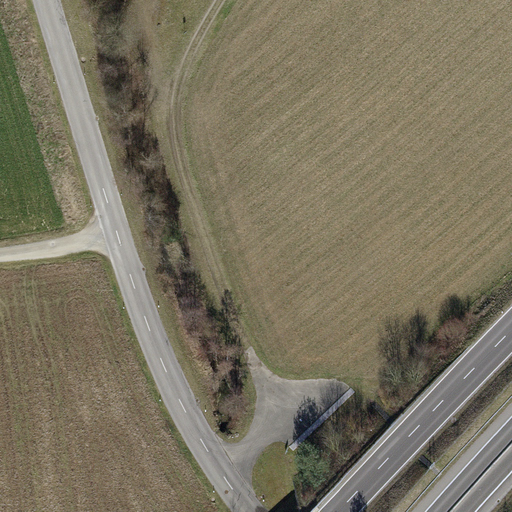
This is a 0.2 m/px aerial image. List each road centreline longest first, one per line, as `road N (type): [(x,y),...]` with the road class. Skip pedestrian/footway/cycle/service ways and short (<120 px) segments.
road 1 (tertiary): [(49,0),(164,365),(251,511)]
road 2 (track): [(227,0),(193,56),(177,127),(214,264),(271,406),(229,483)]
road 3 (primary): [(339,511),(511,330)]
road 4 (track): [(0,255),(118,233)]
